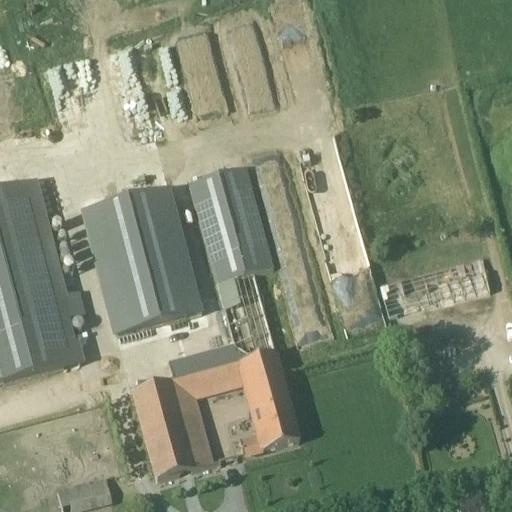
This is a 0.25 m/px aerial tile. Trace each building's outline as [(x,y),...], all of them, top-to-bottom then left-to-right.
[(274,275),(245,173),(194,188),(188,189),(191,197),(216,290),(217,290),(218,291),(252,281),(274,275)] [(68,325),(72,324),(84,321),(84,320),(78,297),(66,300),(62,301),(32,188),(0,196),(0,389),(79,369),(68,325)] [(165,196),(85,217),(117,339),(176,323),(171,305),(193,299),(165,196)] [(483,262),(380,288),(389,322),(491,297),(483,262)] [(299,448),(274,359),(133,396),(157,486),(216,470),(207,437),(203,438),(193,402),(244,389),(258,442),(239,447),(243,463),(299,448)] [(105,482),(57,495),(61,511),(92,511),(112,507),(105,482)]
